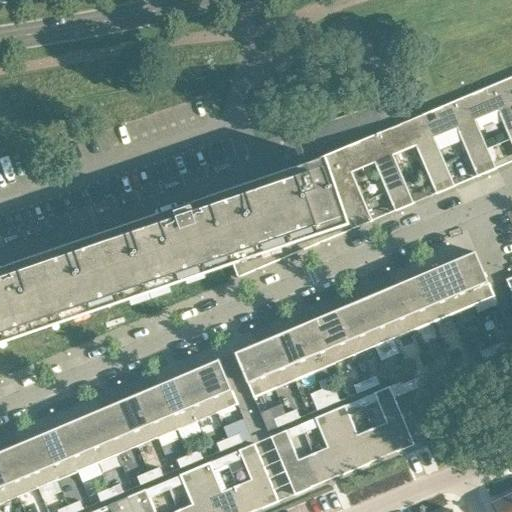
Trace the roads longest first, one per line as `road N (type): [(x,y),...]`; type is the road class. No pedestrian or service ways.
road 1 (unclassified): [(0,406),(511,198)]
road 2 (unclassified): [(0,199),(225,123),(253,0)]
road 3 (secondary): [(0,42),(215,0)]
